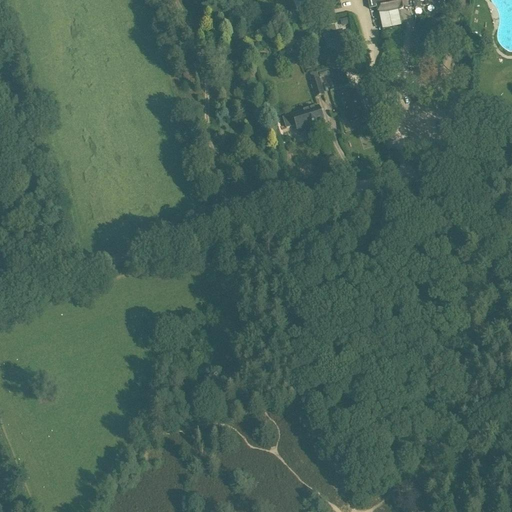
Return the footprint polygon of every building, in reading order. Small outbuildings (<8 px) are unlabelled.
[(369,0),(372,8),(377,6),(378,13),(399,9),(399,10),(404,9),(407,8),(405,0),(369,0)] [(428,0),(417,1),(418,12),(429,11),(428,0)] [(439,0),(427,0),(430,10),(441,8),(439,0)] [(347,18),(340,20),(341,27),(349,25),(347,18)] [(335,35),(329,36),(333,49),(340,47),(340,48),(349,45),(345,31),(335,33),(335,35)] [(344,67),(331,71),(336,89),(349,85),(344,67)] [(316,72),(310,74),(312,81),(310,81),(315,98),(324,96),(319,79),(318,79),(316,72)] [(344,110),(338,112),(342,121),(347,119),(349,123),(364,118),(355,91),(340,96),(344,110)] [(318,108),(284,119),(287,129),(296,125),(299,134),(306,131),(308,136),(324,131),(322,127),(324,126),(318,108)] [(354,176),(359,174),(355,162),(349,164),(354,176)]
